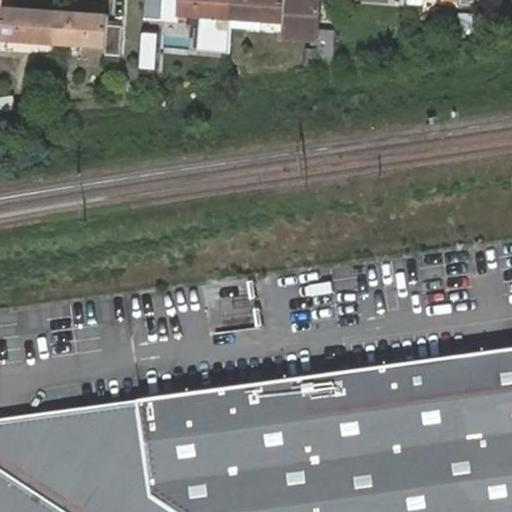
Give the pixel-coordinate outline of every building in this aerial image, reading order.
[(231,13),(231,0),(164,0),(162,22),(178,23),(179,16),(218,19),(218,12),(231,13)] [(296,42),(317,43),(318,30),(320,0),(231,0),(231,13),(231,20),(244,21),(257,22),(283,24),(281,41),(296,42)] [(53,38),(55,15),(3,11),(2,18),(0,18),(0,47),(1,40),(40,43),(40,37),(53,38)] [(108,19),(55,15),(53,38),(66,39),(66,45),(105,49),(105,56),(119,56),(121,28),(107,26),(108,19)] [(231,20),(230,31),(257,33),(257,22),(244,21),(231,20)] [(316,66),(316,67),(330,65),(332,31),(318,30),(317,43),(317,51),(316,66)] [(141,47),(139,67),(139,73),(153,75),(155,49),(141,47)] [(127,95),(137,94),(139,73),(139,67),(129,66),(127,95)] [(511,511),(511,348),(140,400),(153,495),(178,511),(511,511)] [(0,419),(0,467),(67,511),(178,511),(153,495),(140,400),(0,419)] [(67,511),(0,467),(0,511),(67,511)]
